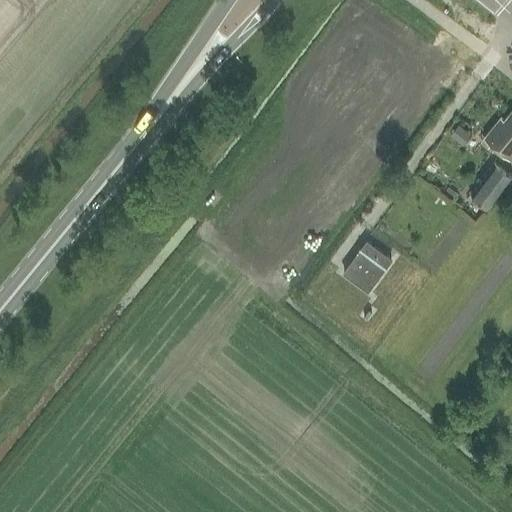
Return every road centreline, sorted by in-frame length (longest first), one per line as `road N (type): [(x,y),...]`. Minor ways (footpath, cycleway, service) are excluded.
road 1 (primary): [(159,116),(0,311)]
road 2 (primary): [(159,116),(270,0)]
road 3 (primary): [(234,0),(159,116)]
